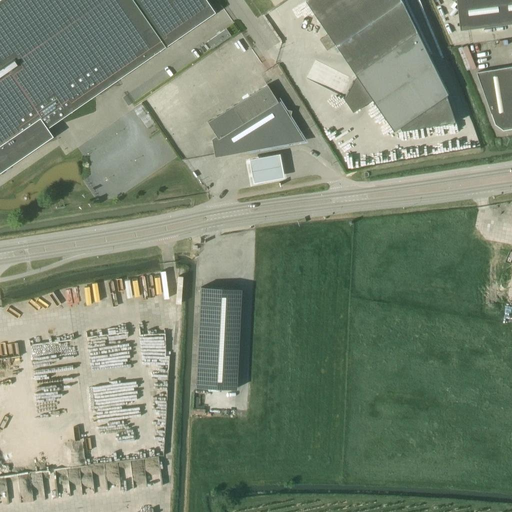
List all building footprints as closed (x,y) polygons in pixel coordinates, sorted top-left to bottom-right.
[(0,0),(0,172),(52,137),(46,129),(215,13),(205,0),(0,0)] [(308,0),(307,1),(329,34),(321,39),(328,50),(336,45),(358,77),(354,79),(345,98),(354,111),(373,98),(395,131),(401,128),(403,131),(457,122),(447,95),(449,94),(404,1),(402,0),(308,0)] [(511,0),(456,0),(461,32),(511,25),(511,0)] [(207,43),(211,49),(231,36),(226,29),(207,43)] [(466,45),(458,48),(466,70),(474,67),(466,45)] [(209,54),(196,63),(203,72),(216,63),(209,54)] [(495,126),(504,132),(511,130),(511,68),(478,74),(495,126)] [(213,141),(216,156),(219,155),(294,136),(294,131),(267,86),(207,123),(217,139),(213,141)] [(338,95),(309,108),(314,119),(343,106),(338,95)] [(133,111),(146,129),(154,123),(141,105),(133,111)] [(280,157),(249,163),(253,186),(285,181),(280,157)] [(200,289),(196,389),(235,391),(240,291),(200,289)] [(136,363),(127,362),(126,375),(136,375),(136,363)]
